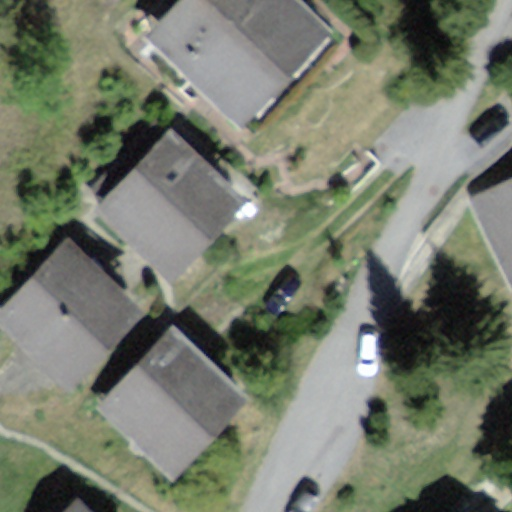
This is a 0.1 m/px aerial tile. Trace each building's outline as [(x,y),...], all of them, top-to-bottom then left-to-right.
[(288,0),(184,0),(153,37),(245,114),(319,26),(288,0)] [(169,131),(102,202),(171,267),(238,196),(169,131)] [(511,191),(487,205),(511,251),(511,191)] [(69,251),(6,322),(61,370),(123,300),(69,251)] [(170,336),(110,403),(174,460),(234,392),(170,336)]
